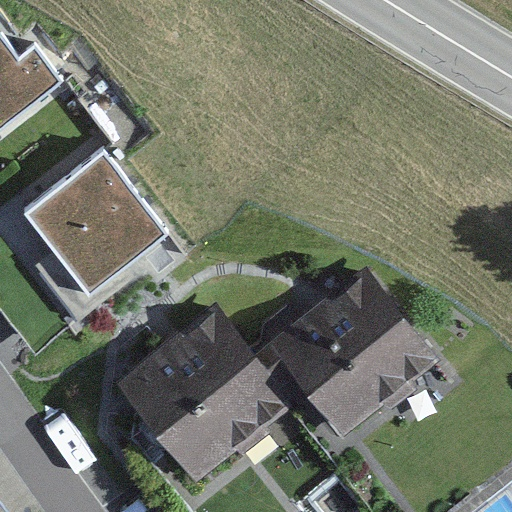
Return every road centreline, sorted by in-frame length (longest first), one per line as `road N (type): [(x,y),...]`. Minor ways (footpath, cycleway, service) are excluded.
road 1 (trunk): [(379,0),(511,80)]
road 2 (residential): [(0,400),(81,511)]
